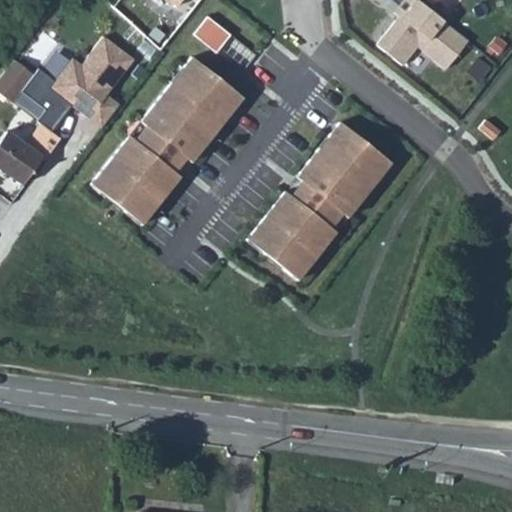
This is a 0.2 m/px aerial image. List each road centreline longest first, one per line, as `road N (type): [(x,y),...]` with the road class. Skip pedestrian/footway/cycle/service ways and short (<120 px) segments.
road 1 (secondary): [(511,457),(0,388)]
road 2 (residential): [(308,0),(308,35),(452,152),(489,206),(511,221)]
